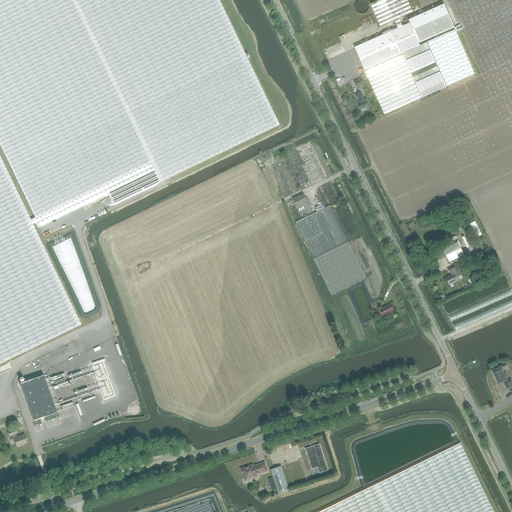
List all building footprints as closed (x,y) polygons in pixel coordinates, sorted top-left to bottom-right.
[(0,0),(0,145),(37,222),(39,226),(109,193),(114,204),(278,123),(218,0),(0,0)] [(412,13),(406,0),(380,0),(371,4),(380,27),(412,13)] [(392,31),(355,48),(365,70),(402,54),(421,98),(446,87),(427,43),(420,46),(419,43),(454,28),(444,5),(409,20),(410,23),(392,31)] [(475,74),(455,30),(427,43),(446,87),(475,74)] [(402,54),(365,70),(378,100),(384,114),(421,98),(402,54)] [(355,82),(357,88),(364,85),(362,79),(355,82)] [(361,111),(369,107),(366,100),(365,100),(361,93),(356,96),(359,103),(358,104),(361,111)] [(0,363),(81,325),(33,225),(37,222),(0,145),(0,363)] [(311,211),(308,203),(303,194),(292,199),(297,208),(298,208),(301,216),(311,211)] [(332,296),(367,279),(330,205),(324,208),(323,204),(315,208),(317,212),(296,222),(332,296)] [(482,235),(475,221),(470,224),(476,237),(482,235)] [(449,262),(464,255),(458,242),(443,250),(449,262)] [(450,270),(452,275),(446,278),(449,285),(459,280),(458,277),(461,275),(457,267),(450,270)] [(384,317),(394,312),(391,304),(380,310),(384,317)] [(501,367),(492,371),(498,384),(505,381),(505,382),(507,382),(506,380),(507,380),(506,378),(507,377),(505,373),(504,374),(501,367)] [(33,422),(57,413),(44,375),(20,384),(33,422)] [(17,437),(16,434),(14,430),(14,429),(7,431),(10,438),(11,439),(14,438),(17,447),(21,446),(21,445),(27,442),(24,435),(17,437)] [(319,443),(305,448),(311,468),(312,469),(317,467),(319,472),(328,470),(319,443)] [(493,511),(460,444),(321,511),(493,511)] [(242,479),(244,483),(248,482),(247,480),(257,476),(256,475),(267,471),(264,463),(256,466),(257,468),(254,469),(253,465),(241,469),(242,472),(242,473),(242,472),(244,478),(242,479)] [(289,490),(281,466),(271,470),(279,493),(289,490)]
